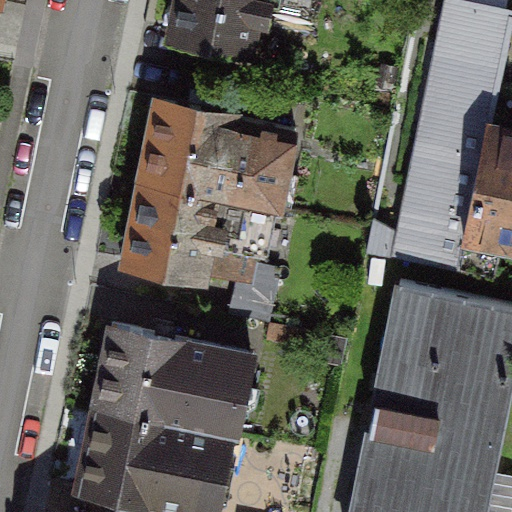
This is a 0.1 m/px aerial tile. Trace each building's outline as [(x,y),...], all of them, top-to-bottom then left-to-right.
[(182,0),(176,35),(250,50),(256,17),(268,19),(271,4),(308,11),(310,0),(182,0)] [(494,126),(511,40),(511,14),(482,8),(455,2),(406,239),(376,222),(370,251),(464,271),(472,234),(494,126)] [(163,99),(146,180),(270,204),(282,207),(298,129),(239,118),(239,114),(163,99)] [(502,241),(511,242),(511,129),(494,126),(472,234),(502,241)] [(146,180),(130,259),(205,274),(207,262),(250,270),(257,232),(264,234),(270,204),(146,180)] [(472,234),(464,271),(495,277),(502,241),(472,234)] [(484,511),(511,378),(511,303),(404,281),(356,511),(484,511)] [(117,324),(100,404),(216,428),(222,397),(191,390),(194,373),(184,371),(191,339),(117,324)] [(100,404),(83,485),(209,511),(226,430),(216,428),(100,404)]
